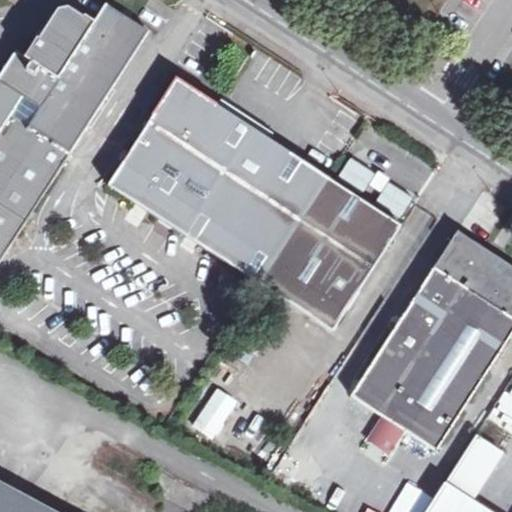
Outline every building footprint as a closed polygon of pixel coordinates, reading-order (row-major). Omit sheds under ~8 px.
[(0,261),(83,133),(89,124),(149,30),(109,5),(96,24),(86,17),(85,19),(68,7),(60,9),(41,40),(39,38),(18,50),(0,77),(0,261)] [(179,78),(132,151),(126,160),(110,185),(260,282),(334,330),(402,224),(328,176),(219,104),(194,88),(179,78)] [(111,138),(89,124),(83,133),(126,160),(132,151),(111,138)] [(437,451),(511,336),(511,265),(458,232),(353,397),(437,451)] [(216,440),(238,403),(211,387),(189,424),(216,440)] [(503,450),(478,434),(448,482),(472,498),(503,450)] [(0,511),(56,511),(0,481),(0,511)] [(428,511),(494,511),(472,498),(448,482),(428,511)]
